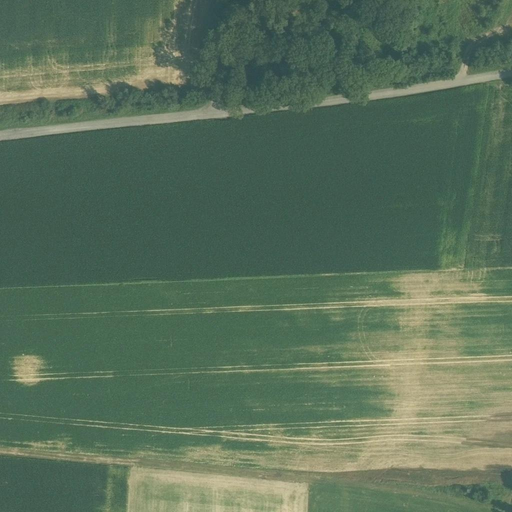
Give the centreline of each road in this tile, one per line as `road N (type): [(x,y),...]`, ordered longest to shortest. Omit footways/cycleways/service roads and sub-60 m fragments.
road 1 (track): [(511,73),(0,138)]
road 2 (track): [(0,452),(376,487),(511,510)]
